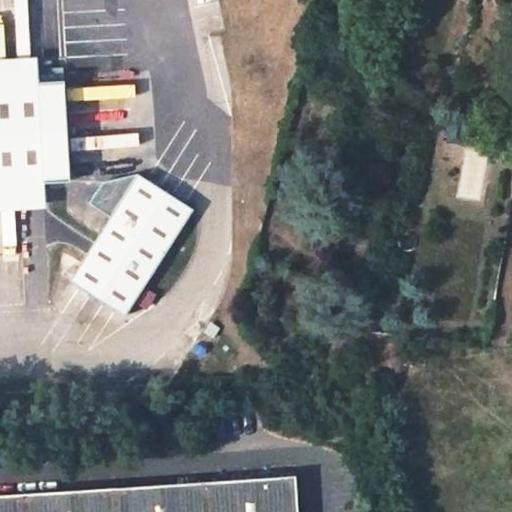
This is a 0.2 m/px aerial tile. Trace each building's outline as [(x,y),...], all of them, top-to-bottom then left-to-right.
[(0,83),(41,81),(40,60),(0,62),(0,83)] [(73,180),(67,79),(41,81),(0,83),(0,184),(44,182),(73,180)] [(126,314),(195,209),(140,172),(104,180),(91,201),(112,215),(71,278),(126,314)] [(0,204),(46,202),(44,182),(0,184),(0,204)] [(418,351),(401,349),(399,364),(416,366),(418,351)] [(298,511),(297,478),(0,496),(0,511),(298,511)]
